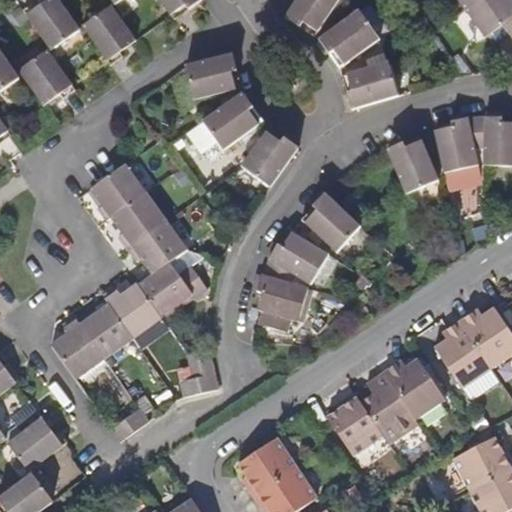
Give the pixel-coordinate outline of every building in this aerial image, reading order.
[(32,0),(21,9),(50,48),(78,29),(57,0),(42,0),(36,4),(32,0)] [(158,0),(169,15),(172,19),(198,0),(158,0)] [(295,0),(285,16),(315,36),(339,0),(295,0)] [(474,0),(465,7),(485,36),(501,24),(511,16),(511,2),(510,0),(474,0)] [(82,26),(106,60),(109,64),(121,55),(119,51),(134,40),(110,5),(110,4),(81,24),(82,26)] [(358,10),(318,38),(338,67),(379,39),(358,10)] [(511,16),(501,24),(508,34),(497,43),(511,62),(511,16)] [(18,72),(42,106),(59,94),(63,98),(74,90),(71,85),(47,51),(45,49),(16,70),(18,72)] [(0,90),(18,78),(15,73),(0,52),(0,90)] [(232,54),(185,66),(194,100),(240,88),(232,54)] [(387,62),(341,76),(351,108),(399,94),(390,60),(387,62)] [(242,94),(241,93),(202,122),(222,150),(262,121),(261,120),(251,107),(242,94)] [(482,147),(481,166),(511,166),(511,123),(504,123),(504,117),(484,117),(483,122),(482,147)] [(482,147),(483,122),(468,124),(467,118),(465,118),(450,123),(450,128),(433,132),(443,174),(477,166),(474,149),(482,147)] [(0,142),(10,135),(0,121),(0,142)] [(297,147),(270,127),(241,167),(268,188),(297,147)] [(387,150),(406,195),(438,182),(420,136),(387,150)] [(106,221),(111,218),(146,193),(126,164),(91,189),(102,206),(98,209),(106,221)] [(126,249),(166,221),(146,193),(111,218),(122,234),(117,237),(126,249)] [(304,215),(301,219),(336,252),(360,227),(324,194),(304,215)] [(152,275),(186,250),(166,221),(126,249),(135,261),(139,258),(152,275)] [(266,276),(306,288),(307,284),(311,282),(328,254),(291,231),(280,249),(275,246),(268,259),(269,259),(273,262),(266,276)] [(186,250),(152,275),(147,278),(138,285),(161,317),(191,295),(194,299),(197,298),(208,290),(191,265),(202,257),(186,250)] [(135,261),(143,273),(147,278),(152,275),(139,258),(135,261)] [(134,280),(137,283),(138,285),(147,278),(143,273),(134,280)] [(308,288),(306,288),(266,276),(261,275),(261,277),(258,289),(263,290),(258,306),(257,309),(263,310),(258,324),(286,333),(291,319),(298,321),(308,288)] [(104,299),(108,304),(133,339),(162,319),(161,317),(138,285),(137,283),(121,295),(117,290),(104,299)] [(104,299),(89,310),(93,315),(108,304),(104,299)] [(75,320),(104,360),(133,339),(108,304),(93,315),(89,310),(75,320)] [(476,319),(471,312),(459,321),(492,369),(511,354),(511,337),(492,308),(482,315),(476,319)] [(478,308),(471,312),(476,319),(482,315),(478,308)] [(51,344),(76,380),(104,360),(75,320),(64,327),(67,332),(51,344)] [(461,389),(492,369),(459,321),(445,330),(450,337),(444,341),(434,348),(461,389)] [(439,334),(444,341),(450,337),(445,330),(439,334)] [(188,355),(192,372),(194,379),(216,374),(210,351),(188,355)] [(0,353),(0,394),(15,382),(4,367),(8,364),(0,353)] [(395,364),(383,372),(415,420),(445,399),(417,359),(407,366),(400,370),(395,364)] [(402,359),(395,364),(400,370),(407,366),(402,359)] [(219,388),(216,374),(194,379),(192,372),(179,376),(184,398),(194,394),(219,388)] [(377,391),(372,394),(360,402),(382,435),(388,444),(418,423),(415,420),(383,372),(371,380),(377,391)] [(365,384),(372,394),(377,391),(371,380),(365,384)] [(343,414),(339,407),(325,416),(352,456),(382,435),(360,402),(354,392),(342,400),(349,410),(343,414)] [(336,404),(339,407),(343,414),(349,410),(342,400),(336,404)] [(119,441),(148,422),(138,408),(110,428),(119,441)] [(42,417),(7,443),(6,444),(27,472),(29,471),(63,446),(67,443),(58,431),(54,433),(42,417)] [(470,491),(511,469),(511,457),(510,454),(499,460),(495,454),(502,450),(494,435),(453,458),(470,491)] [(240,463),(248,476),(255,472),(258,477),(246,485),(254,497),(298,467),(279,438),(240,463)] [(510,454),(507,448),(502,450),(495,454),(499,460),(510,454)] [(318,497),(298,467),(254,497),(261,508),(273,499),(277,505),(270,509),(272,511),(295,511),(299,510),(318,497)] [(507,511),(511,509),(511,485),(511,484),(511,469),(470,491),(480,511),(507,511)] [(243,480),(246,485),(258,477),(255,472),(248,476),(243,480)] [(0,511),(39,511),(53,502),(32,474),(0,497),(0,511)] [(264,511),(266,511),(270,509),(277,505),(273,499),(261,508),(264,511)]
